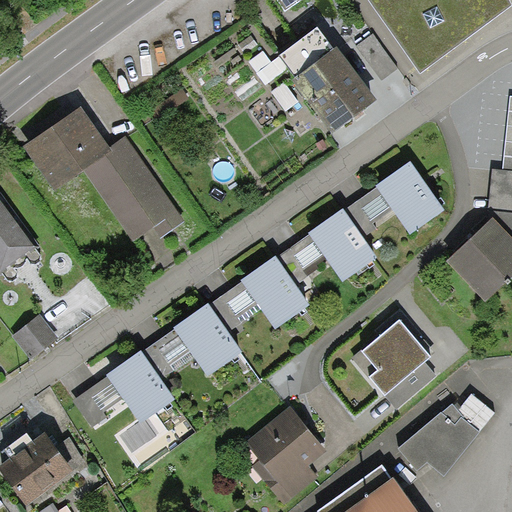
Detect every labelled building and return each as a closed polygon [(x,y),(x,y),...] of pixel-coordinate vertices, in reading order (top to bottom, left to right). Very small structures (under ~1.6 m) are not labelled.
[(279,0),(285,9),(299,0),(279,0)] [(369,0),(420,76),(511,5),(511,4),(509,0),(369,0)] [(296,78),(333,50),(317,29),(280,57),(289,68),(296,78)] [(373,34),(356,46),(380,80),(398,67),(373,34)] [(296,78),(291,82),(331,136),(378,101),(337,47),(333,50),(296,78)] [(269,84),(289,68),(280,57),(260,73),(269,84)] [(82,171),(112,150),(81,106),(22,147),(53,191),(82,171)] [(184,222),(126,140),(112,150),(82,171),(132,242),(152,228),(159,239),(184,222)] [(492,218),(510,238),(511,235),(511,171),(504,170),(494,169),(489,215),(492,218)] [(378,196),(395,220),(408,239),(442,215),(412,172),(378,196)] [(0,196),(0,273),(3,272),(8,280),(14,280),(18,277),(17,272),(14,268),(16,268),(19,268),(23,266),(25,264),(26,259),(27,258),(31,263),(37,263),(40,260),(41,255),(36,248),(37,247),(0,196)] [(345,218),(362,242),(395,220),(378,196),(345,218)] [(311,242),(328,266),(342,287),(376,263),(362,242),(345,218),(311,242)] [(492,218),(448,259),(486,299),(511,274),(511,239),(510,238),(492,218)] [(278,265),(295,289),(328,266),(311,242),(278,265)] [(243,289),(260,313),(275,335),(310,311),(295,289),(278,265),(243,289)] [(209,312),(226,337),(260,313),(243,289),(209,312)] [(209,312),(175,336),(192,360),(207,382),(241,358),(226,337),(209,312)] [(40,315),(13,334),(30,358),(57,339),(40,315)] [(400,321),(356,357),(386,394),(425,363),(431,358),(400,321)] [(141,360),(158,384),(192,360),(175,336),(141,360)] [(141,360),(109,382),(125,404),(141,427),(173,405),(158,384),(141,360)] [(425,363),(386,394),(397,408),(436,377),(425,363)] [(92,427),(125,404),(109,382),(76,405),(92,427)] [(472,393),(459,410),(463,418),(480,431),(496,410),(472,393)] [(453,403),(399,447),(417,472),(428,462),(443,476),(480,431),(463,418),(459,410),(453,403)] [(290,407),(247,443),(261,460),(253,466),(284,502),(318,474),(310,465),(327,450),(290,407)] [(10,466),(1,473),(25,506),(68,475),(44,441),(33,449),(27,441),(4,458),(10,466)] [(415,511),(382,465),(319,510),(319,511),(415,511)]
